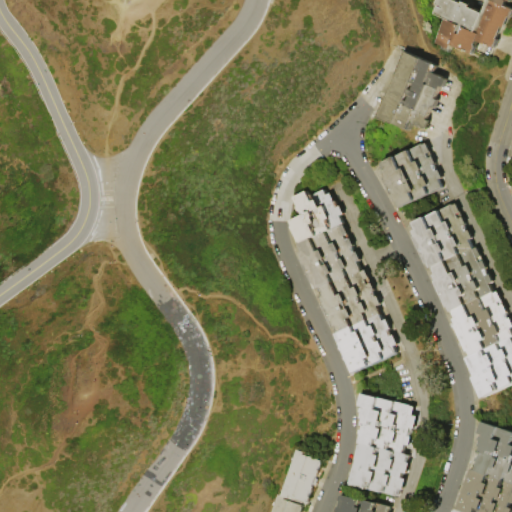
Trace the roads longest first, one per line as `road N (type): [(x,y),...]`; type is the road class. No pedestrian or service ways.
road 1 (residential): [(319,511),(341,455),(343,399),(281,250),(276,210),(292,171),(336,132)]
road 2 (residential): [(336,132),(389,225),(459,383),(462,433),(438,511)]
road 3 (tertiary): [(0,292),(71,239),(87,199),(37,70),(0,15)]
road 4 (residential): [(511,228),(493,175),(511,97)]
